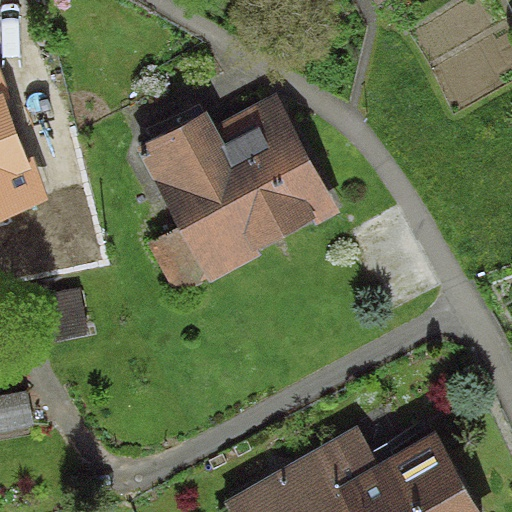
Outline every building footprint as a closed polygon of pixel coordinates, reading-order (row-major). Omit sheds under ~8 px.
[(208,261),(322,199),(270,102),(265,105),(271,116),(206,151),(188,118),(139,144),(141,147),(136,149),(138,153),(142,150),(209,275),(214,272),(208,261)] [(0,203),(29,192),(0,114),(0,203)] [(71,294),(21,305),(27,335),(77,324),(71,294)] [(0,396),(0,425),(27,421),(21,393),(0,396)] [(374,472),(351,431),(230,499),(237,511),(472,511),(432,439),(374,472)]
